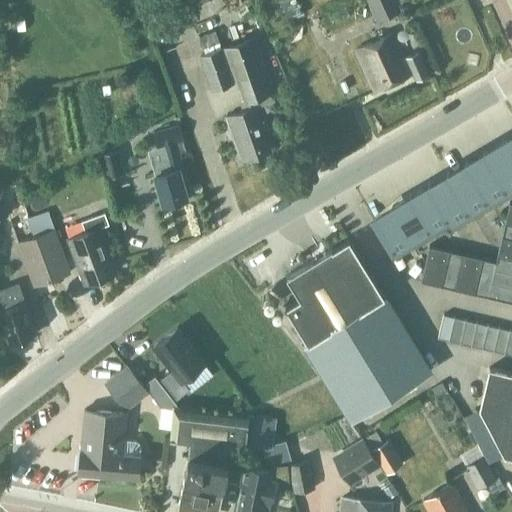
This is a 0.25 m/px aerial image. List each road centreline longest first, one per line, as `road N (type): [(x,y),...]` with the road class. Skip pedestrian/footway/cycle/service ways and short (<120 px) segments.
road 1 (tertiary): [(0,413),(218,251),(511,80)]
road 2 (unknown): [(402,293),(466,405)]
